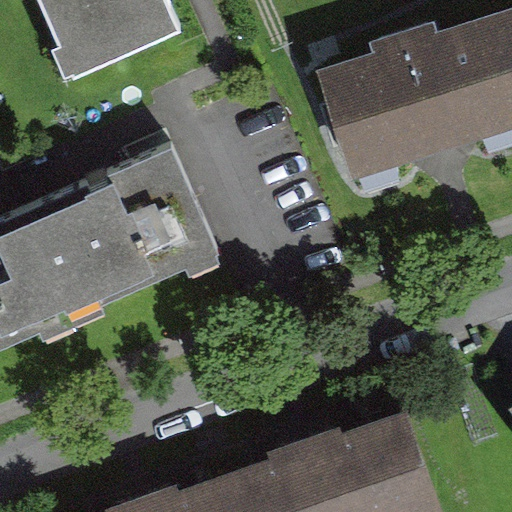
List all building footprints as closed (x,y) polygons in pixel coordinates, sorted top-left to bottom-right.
[(32,0),(66,76),(176,27),(164,0),(32,0)] [(511,7),(487,16),(511,94),(511,7)] [(383,49),(324,67),(353,159),(434,133),(511,109),(511,94),(487,16),(431,33),(427,21),(379,36),(383,49)] [(167,151),(20,215),(64,317),(212,254),(167,151)] [(20,215),(0,223),(0,344),(64,317),(20,215)] [(406,415),(228,476),(240,511),(396,511),(435,499),(406,415)] [(240,511),(228,476),(123,511),(240,511)]
